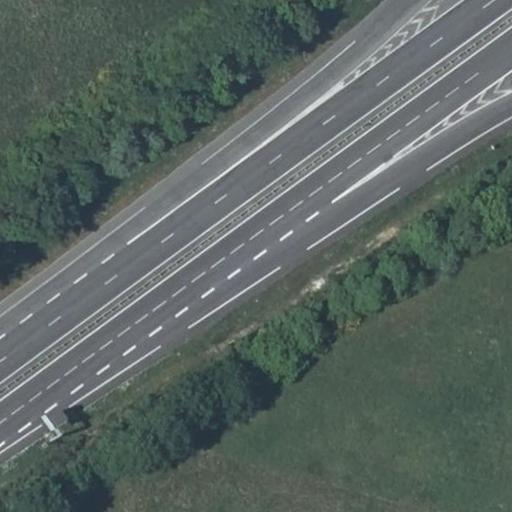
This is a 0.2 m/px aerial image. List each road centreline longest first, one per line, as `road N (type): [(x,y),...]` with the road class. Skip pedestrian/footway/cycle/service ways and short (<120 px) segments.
road 1 (trunk): [(493,0),(104,281)]
road 2 (trunk): [(416,0),(330,78),(122,238),(104,281)]
road 3 (trunk): [(246,239),(511,46)]
road 4 (trunk): [(0,421),(246,239)]
road 5 (trunk): [(246,239),(302,236),(511,106)]
road 6 (trunk): [(104,281),(0,360)]
